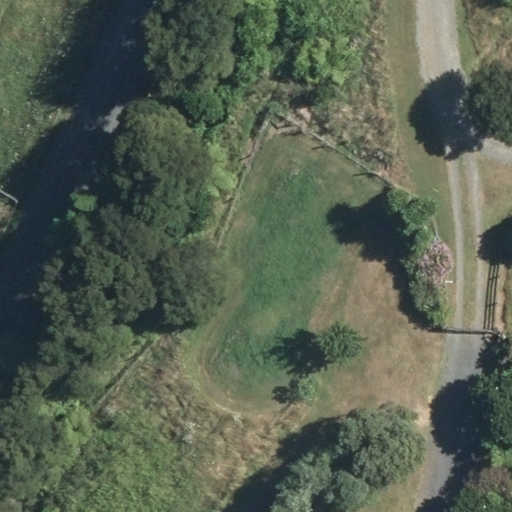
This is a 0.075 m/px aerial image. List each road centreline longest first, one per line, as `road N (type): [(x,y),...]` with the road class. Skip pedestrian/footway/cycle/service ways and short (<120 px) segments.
road 1 (track): [(426,0),(474,363),(458,511)]
road 2 (track): [(0,320),(152,0)]
